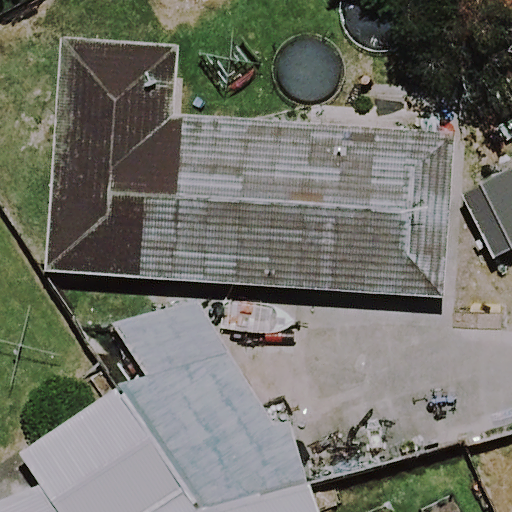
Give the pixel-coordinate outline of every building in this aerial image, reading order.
[(134,61),(36,56),(24,285),(437,307),(445,139),(131,123),(134,61)] [(511,190),(467,213),(494,264),(511,254),(511,190)] [(181,492),(194,511),(213,511),(309,490),(201,305),(115,329),(148,381),(116,393),(181,492)] [(40,489),(55,511),(147,511),(181,492),(116,393),(20,457),(40,489)] [(0,511),(55,511),(40,489),(0,505),(0,511)] [(147,511),(317,511),(309,490),(213,511),(194,511),(181,492),(147,511)]
